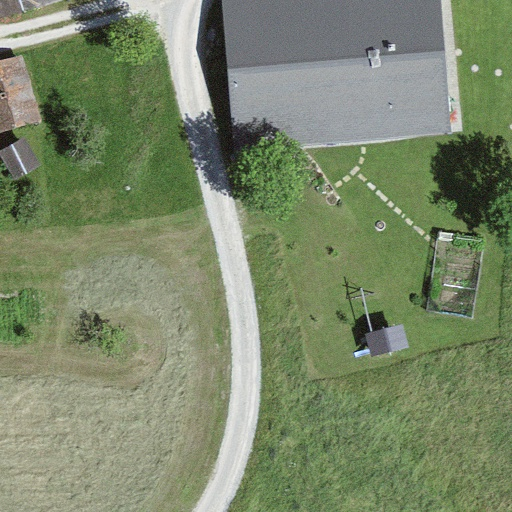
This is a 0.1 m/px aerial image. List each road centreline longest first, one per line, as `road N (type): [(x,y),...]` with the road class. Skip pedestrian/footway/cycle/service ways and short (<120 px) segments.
road 1 (track): [(195,0),(188,70),(244,346),(240,429),(209,511)]
road 2 (unknown): [(0,34),(59,11),(138,0)]
